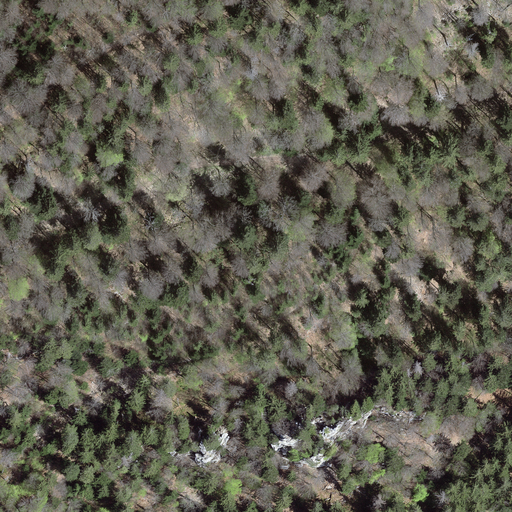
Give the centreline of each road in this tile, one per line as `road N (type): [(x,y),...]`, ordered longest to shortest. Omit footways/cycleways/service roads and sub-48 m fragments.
road 1 (track): [(0,232),(96,212),(182,167),(357,154),(511,83)]
road 2 (track): [(231,0),(110,47),(0,118)]
